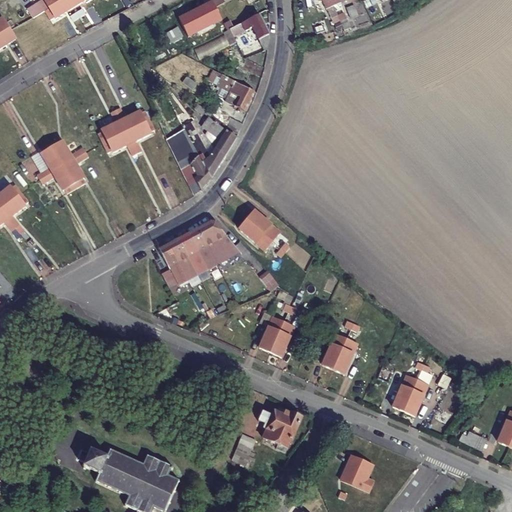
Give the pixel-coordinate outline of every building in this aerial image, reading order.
[(63,0),(40,0),(38,1),(44,12),(63,0)] [(68,0),(63,0),(44,12),(50,20),(54,18),(55,20),(68,12),(75,24),(81,20),(68,0)] [(68,0),(81,20),(86,17),(79,5),(87,0),(68,0)] [(333,8),(329,0),(315,0),(316,1),(318,0),(321,0),(326,11),(333,8)] [(329,0),(333,8),(340,5),(338,0),(329,0)] [(33,19),(41,15),(35,4),(27,9),(33,19)] [(364,11),(363,11),(360,4),(347,9),(352,22),(366,17),(364,11)] [(337,17),(340,23),(346,20),(343,15),(337,17)] [(229,31),(233,40),(253,30),(259,41),(269,36),(259,17),(229,31)] [(334,25),(340,23),(337,17),(332,20),(334,25)] [(0,36),(8,31),(1,20),(0,20),(0,36)] [(248,39),(251,44),(259,41),(253,30),(233,40),(236,45),(248,39)] [(8,31),(0,36),(0,50),(15,42),(9,33),(8,31)] [(233,40),(229,31),(219,37),(230,60),(270,44),(270,43),(269,36),(259,41),(251,44),(239,50),(236,45),(233,40)] [(248,39),(236,45),(239,50),(251,44),(248,39)] [(255,94),(214,71),(208,81),(220,88),(217,93),(227,99),(225,102),(245,113),(255,94)] [(184,83),(193,91),(197,86),(188,78),(184,83)] [(124,134),(149,121),(144,111),(140,113),(139,111),(125,118),(118,105),(112,109),(124,134)] [(124,134),(112,109),(106,112),(113,125),(98,132),(99,134),(95,136),(100,146),(124,134)] [(216,150),(206,136),(194,120),(182,127),(211,179),(225,156),(216,150)] [(209,134),(206,136),(216,150),(225,156),(236,138),(209,120),(203,129),(209,134)] [(230,120),(227,125),(238,131),(241,125),(230,120)] [(124,134),(136,158),(142,155),(136,142),(151,135),(150,133),(154,130),(149,121),(124,134)] [(212,182),(211,179),(182,127),(176,130),(178,134),(167,139),(195,197),(212,182)] [(136,158),(124,134),(100,146),(104,155),(108,153),(109,155),(123,148),(130,161),(136,158)] [(60,164),(83,150),(80,145),(68,152),(60,139),(59,140),(57,137),(48,143),(60,164)] [(60,164),(48,143),(38,149),(40,152),(39,153),(47,166),(34,174),(37,179),(60,164)] [(60,164),(74,186),(83,181),(80,177),(82,176),(75,163),(87,156),(83,150),(60,164)] [(60,164),(37,179),(41,184),(53,177),(61,189),(62,189),(64,192),(74,186),(60,164)] [(0,208),(0,209),(20,193),(14,185),(10,188),(9,187),(0,193),(0,208)] [(0,209),(16,230),(21,226),(13,215),(24,207),(23,205),(27,202),(20,193),(0,209)] [(16,230),(0,209),(0,225),(2,224),(11,234),(16,230)] [(263,210),(253,220),(276,241),(281,236),(274,229),(278,224),(263,210)] [(265,239),(272,246),(276,241),(253,220),(246,228),(262,242),(265,239)] [(227,222),(213,228),(229,265),(252,255),(227,222)] [(213,228),(201,233),(217,270),(229,265),(213,228)] [(201,233),(192,237),(209,274),(217,270),(201,233)] [(192,237),(183,240),(199,278),(209,274),(192,237)] [(199,278),(183,240),(173,245),(181,265),(172,269),(178,282),(187,279),(188,282),(199,278)] [(289,293),(278,278),(269,285),(280,299),(289,293)] [(271,333),(278,336),(284,324),(276,321),(271,333)] [(278,336),(286,340),(291,327),(284,324),(278,336)] [(278,336),(271,333),(267,332),(259,352),(269,356),(278,336)] [(278,336),(269,356),(280,361),(289,341),(286,340),(278,336)] [(336,357),(326,385),(339,389),(351,354),(345,352),(342,359),(336,357)] [(357,356),(351,354),(339,389),(350,393),(360,365),(355,363),(357,356)] [(404,387),(395,413),(407,418),(420,383),(412,380),(409,388),(404,387)] [(426,385),(420,383),(407,418),(419,422),(428,395),(423,393),(426,385)] [(511,408),(498,443),(504,445),(509,447),(511,440),(511,408)] [(301,421),(301,420),(291,416),(285,414),(283,419),(273,414),(271,418),(262,414),(258,424),(259,424),(264,426),(268,428),(267,432),(264,438),(268,440),(267,442),(287,451),(291,442),(292,442),(301,421)] [(466,429),(460,440),(480,450),(486,439),(466,429)] [(245,467),(247,462),(251,452),(250,452),(251,450),(255,442),(243,436),(235,452),(231,460),(245,467)] [(92,452),(91,454),(87,462),(86,464),(84,464),(84,466),(85,466),(84,468),(86,469),(87,467),(99,473),(98,475),(100,476),(98,480),(97,480),(96,481),(98,481),(97,483),(98,483),(99,482),(109,486),(108,488),(110,489),(110,487),(119,491),(119,493),(121,493),(121,492),(131,496),(127,504),(126,503),(126,505),(127,505),(126,506),(128,507),(129,506),(138,510),(137,511),(139,511),(140,511),(141,511),(152,511),(154,508),(162,511),(166,511),(169,504),(171,505),(171,503),(170,503),(175,493),(176,493),(177,492),(175,491),(179,483),(180,484),(181,483),(180,482),(180,481),(178,481),(169,477),(173,470),(174,470),(175,468),(173,467),(172,468),(162,463),(162,462),(161,461),(160,462),(150,458),(151,457),(149,456),(148,458),(149,458),(146,466),(136,462),(136,461),(134,460),(134,461),(125,457),(125,456),(123,455),(123,456),(113,451),(114,450),(112,449),(112,450),(110,450),(110,451),(111,452),(109,456),(107,455),(107,457),(95,451),(95,449),(93,448),(92,450),(91,449),(90,451),(92,452)] [(87,462),(91,454),(83,450),(79,459),(87,462)] [(331,470),(332,476),(356,485),(367,460),(355,455),(350,468),(335,462),(331,470)] [(379,464),(367,460),(356,485),(384,497),(389,485),(373,478),(379,464)] [(453,499),(443,511),(453,511),(459,505),(456,502),(453,499)]
